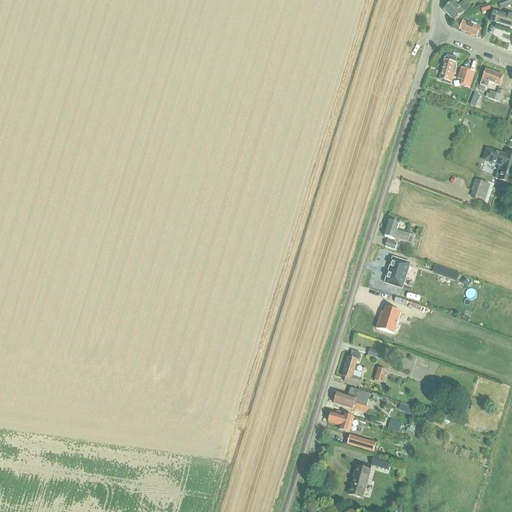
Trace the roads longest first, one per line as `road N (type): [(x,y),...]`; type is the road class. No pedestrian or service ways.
road 1 (tertiary): [(285,511),(434,32)]
road 2 (track): [(434,32),(416,46),(379,140)]
